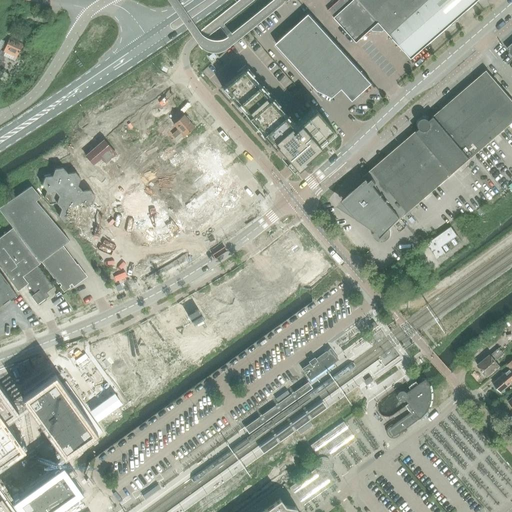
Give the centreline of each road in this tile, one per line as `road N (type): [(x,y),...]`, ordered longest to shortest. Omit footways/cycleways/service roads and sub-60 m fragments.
road 1 (tertiary): [(0,360),(157,293),(292,198)]
road 2 (tertiary): [(292,198),(511,3)]
road 3 (residential): [(0,119),(43,85),(98,4)]
road 4 (track): [(379,298),(416,302),(511,237)]
road 5 (residential): [(195,85),(292,198)]
